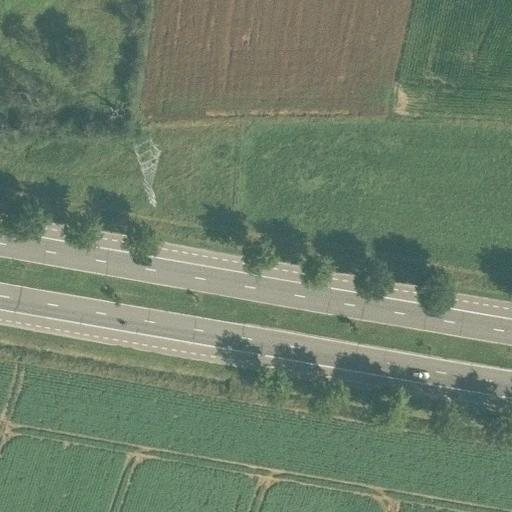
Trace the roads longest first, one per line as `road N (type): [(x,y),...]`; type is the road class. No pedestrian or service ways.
road 1 (primary): [(0,297),(511,386)]
road 2 (primary): [(511,333),(0,245)]
